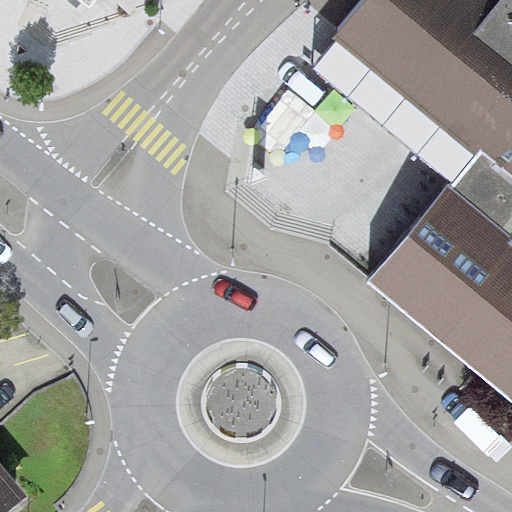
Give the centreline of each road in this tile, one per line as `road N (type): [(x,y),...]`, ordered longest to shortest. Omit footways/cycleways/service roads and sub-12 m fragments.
road 1 (residential): [(79,205),(255,0)]
road 2 (primary): [(478,511),(333,374)]
road 3 (primary): [(220,308),(79,205)]
road 4 (primary): [(28,276),(120,352),(144,387)]
road 5 (primary): [(273,496),(307,477),(328,449),(338,419),(333,374)]
road 6 (primary): [(333,374),(308,333),(282,315),(220,308)]
